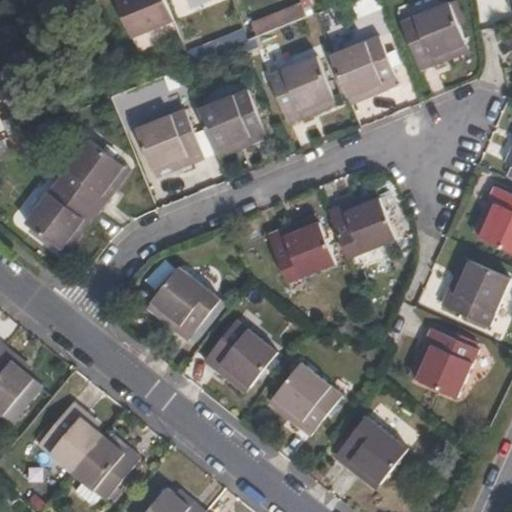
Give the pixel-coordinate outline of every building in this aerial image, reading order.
[(116,0),(131,37),(175,20),(166,0),(116,0)] [(356,0),(359,14),(382,11),(379,0),(356,0)] [(421,71),(438,64),(435,57),(467,44),(451,2),(402,22),(421,71)] [(382,36),(332,56),(349,98),(381,85),(384,92),(402,85),(382,36)] [(435,57),(438,64),(470,51),(467,44),(435,57)] [(290,125),(307,118),(303,110),(336,98),(319,56),(270,75),(290,125)] [(352,105),(384,92),(381,85),(349,98),(352,105)] [(249,90),(200,109),(217,151),(251,137),(253,144),(268,138),(249,90)] [(303,110),(307,118),(339,105),(336,98),(303,110)] [(138,129),(154,170),(187,157),(190,163),(205,156),(187,109),(138,129)] [(220,158),(253,144),(251,137),(217,151),(220,158)] [(6,139),(0,141),(0,159),(13,154),(6,139)] [(89,139),(59,180),(102,212),(110,200),(104,196),(126,166),(89,139)] [(157,176),(190,163),(187,157),(154,170),(157,176)] [(104,196),(110,200),(132,170),(126,166),(104,196)] [(27,222),(65,249),(87,218),(93,223),(102,212),(59,180),(27,222)] [(511,193),(496,186),(489,200),(495,203),(481,236),(511,249),(511,193)] [(348,210),(381,196),(378,191),(345,204),(348,210)] [(398,239),(381,196),(348,210),(345,204),(331,210),(350,259),(398,239)] [(475,233),(481,236),(495,203),(489,200),(475,233)] [(286,235),(320,221),(318,215),(283,229),(286,235)] [(71,254),(93,223),(87,218),(65,249),(71,254)] [(337,263),(320,221),(286,235),(283,229),(269,234),(289,283),(337,263)] [(455,293),(470,259),(465,257),(449,291),(455,293)] [(511,281),(511,277),(470,259),(455,293),(449,291),(443,304),(492,326),(511,281)] [(181,267),(153,303),(182,325),(176,331),(189,341),(222,299),(181,267)] [(148,309),(176,331),(182,325),(153,303),(148,309)] [(206,360),(218,370),(222,364),(252,386),(279,351),(238,319),(206,360)] [(433,327),(426,342),(432,344),(417,377),(460,397),(482,350),(478,348),(456,338),(433,327)] [(458,333),(456,338),(478,348),(480,343),(458,333)] [(0,353),(8,344),(0,337),(0,353)] [(411,375),(417,377),(432,344),(426,342),(411,375)] [(20,354),(8,344),(0,353),(0,410),(6,415),(17,401),(37,377),(29,371),(15,360),(20,354)] [(15,360),(29,371),(34,365),(20,354),(15,360)] [(303,363),(276,398),(303,421),(299,427),(311,436),(344,395),(303,363)] [(247,392),(252,386),(222,364),(218,370),(247,392)] [(37,377),(17,401),(25,408),(45,383),(37,377)] [(271,404),(299,427),(303,421),(276,398),(271,404)] [(40,444),(73,471),(104,432),(99,428),(85,417),(89,411),(76,400),(40,444)] [(17,401),(6,415),(13,422),(25,408),(17,401)] [(85,417),(99,428),(104,423),(89,411),(85,417)] [(336,457),(348,467),(352,461),(381,483),(409,447),(368,415),(336,457)] [(144,456),(132,446),(127,451),(113,440),(104,432),(73,471),(107,500),(144,456)] [(118,435),(113,440),(127,451),(132,446),(118,435)] [(376,489),(381,483),(352,461),(348,467),(376,489)] [(149,511),(206,511),(208,510),(194,498),(190,503),(177,493),(170,487),(149,511)] [(182,487),(177,493),(190,503),(194,498),(182,487)]
